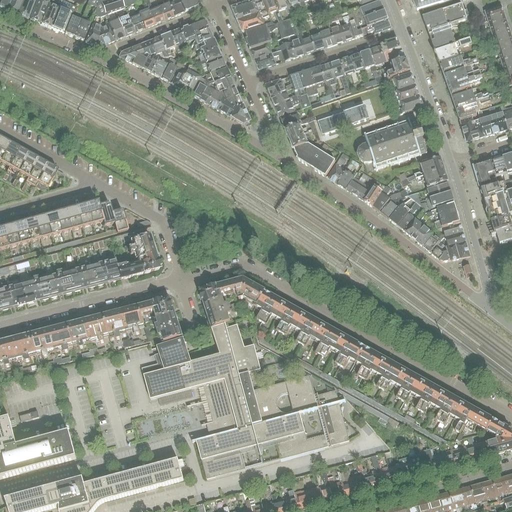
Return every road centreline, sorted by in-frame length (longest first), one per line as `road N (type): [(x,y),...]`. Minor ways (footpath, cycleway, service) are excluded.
road 1 (residential): [(180,280),(254,270),(511,415)]
road 2 (residential): [(267,150),(489,308)]
road 3 (residential): [(99,54),(267,150)]
road 4 (residential): [(0,327),(180,280)]
road 5 (residential): [(511,465),(346,511)]
road 6 (residential): [(248,80),(402,30)]
road 7 (residential): [(489,308),(453,164)]
road 8 (residential): [(453,164),(402,30)]
road 9 (residential): [(180,280),(163,223),(96,184)]
road 10 (residential): [(213,3),(99,54)]
